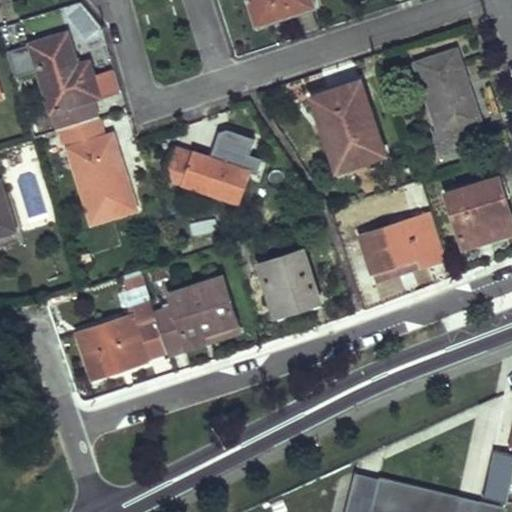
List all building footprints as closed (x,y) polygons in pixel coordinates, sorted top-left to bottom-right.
[(312,0),(250,0),(258,22),(314,5),(312,0)] [(67,32),(31,43),(59,130),(98,117),(93,99),(101,96),(91,61),(78,64),(67,32)] [(482,117),(457,47),(425,59),(429,71),(420,75),(440,130),(433,133),(440,152),(482,137),(476,120),(482,117)] [(388,152),(361,80),(312,95),(336,163),(353,158),(355,163),(388,152)] [(113,135),(69,148),(92,221),(135,209),(113,135)] [(176,179),(242,202),(252,170),(180,147),(173,168),(176,179)] [(499,175),(446,192),(464,246),(511,230),(511,229),(502,198),(506,198),(499,175)] [(0,182),(0,236),(16,231),(0,182)] [(432,211),(361,233),(372,269),(419,255),(421,263),(447,255),(432,211)] [(303,247),(260,261),(277,312),(302,305),(300,298),(317,292),(303,247)] [(419,255),(372,269),(375,278),(421,263),(419,255)] [(174,304),(156,310),(157,314),(169,350),(206,339),(203,332),(238,321),(224,275),(169,293),(174,304)] [(135,313),(79,331),(93,377),(150,359),(149,356),(169,350),(157,314),(138,321),(135,313)] [(238,321),(203,332),(206,339),(241,328),(238,321)] [(511,479),(511,457),(496,454),(484,499),(505,504),(511,479)] [(505,511),(506,510),(380,478),(371,511),(505,511)]
